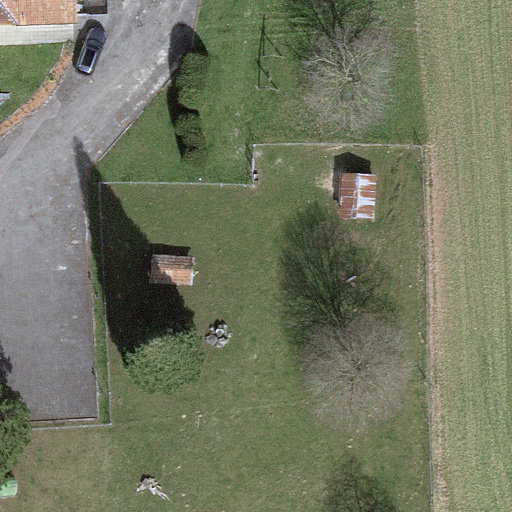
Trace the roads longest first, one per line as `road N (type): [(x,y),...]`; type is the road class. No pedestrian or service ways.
road 1 (track): [(0,202),(102,101),(177,0)]
road 2 (track): [(5,200),(17,386)]
